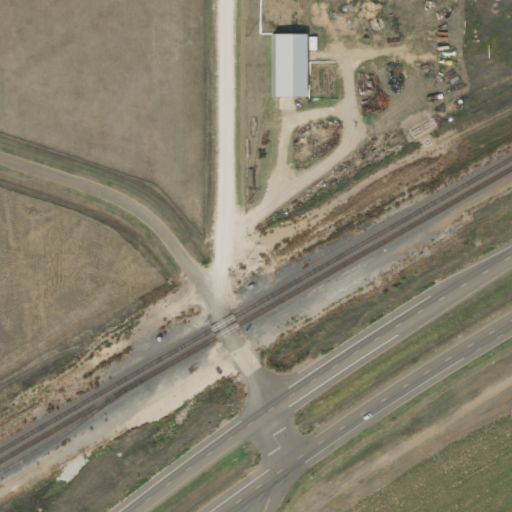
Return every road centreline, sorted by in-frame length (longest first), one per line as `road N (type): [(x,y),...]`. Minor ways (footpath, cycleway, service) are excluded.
road 1 (trunk): [(511,262),(388,335),(127,511)]
road 2 (trunk): [(223,511),(511,326)]
road 3 (residential): [(213,297),(221,271),(224,0)]
road 4 (residential): [(213,297),(159,218),(124,197),(0,157)]
road 5 (residential): [(275,409),(213,297)]
